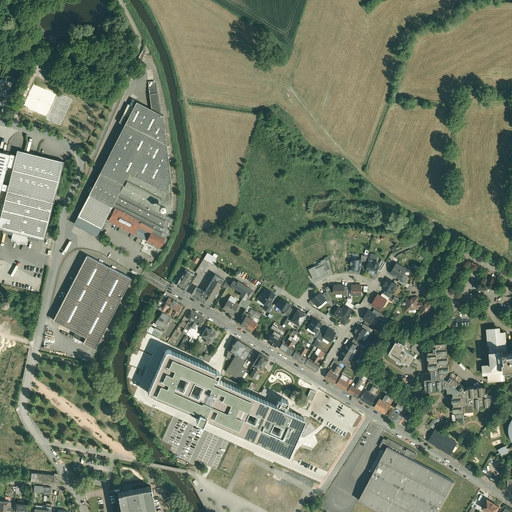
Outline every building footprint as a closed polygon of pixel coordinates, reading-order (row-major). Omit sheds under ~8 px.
[(6,80),(2,79),(2,80),(0,80),(0,88),(2,90),(3,89),(8,91),(8,90),(9,88),(10,86),(11,86),(12,83),(11,83),(12,82),(11,82),(6,80)] [(154,82),(148,82),(149,86),(148,86),(150,94),(157,93),(156,85),(154,85),(154,82)] [(157,93),(150,94),(152,110),(160,114),(157,93)] [(133,107),(128,104),(123,114),(119,122),(125,125),(77,216),(101,228),(110,211),(112,213),(109,220),(134,233),(139,225),(151,232),(147,240),(160,247),(165,238),(170,217),(166,216),(166,215),(165,214),(166,212),(172,212),(172,186),(167,144),(163,115),(160,114),(152,110),(136,102),(133,107)] [(11,150),(0,147),(0,193),(1,188),(3,182),(7,164),(10,152),(11,150)] [(64,161),(17,149),(16,154),(13,166),(9,183),(7,190),(0,219),(0,218),(0,227),(13,231),(29,235),(44,239),(64,161)] [(16,154),(10,152),(7,164),(13,166),(16,154)] [(29,235),(13,231),(11,239),(17,241),(17,242),(21,242),(21,241),(27,243),(29,235)] [(109,266),(98,261),(87,255),(86,256),(87,256),(81,266),(76,276),(75,277),(76,277),(70,287),(70,288),(65,298),(64,298),(65,298),(59,308),(59,309),(54,319),(53,319),(54,320),(53,320),(54,320),(64,325),(65,326),(75,331),(76,331),(86,337),(84,341),(83,342),(84,342),(83,342),(84,342),(94,347),(94,348),(95,348),(95,347),(98,343),(100,344),(105,335),(102,334),(106,326),(106,327),(107,326),(106,326),(112,316),(112,315),(114,310),(115,311),(115,310),(120,300),(120,299),(125,289),(126,289),(131,279),(131,278),(120,272),(117,270),(117,269),(112,266),(111,267),(109,267),(109,266)] [(197,275),(194,280),(198,282),(202,276),(201,275),(207,265),(208,266),(211,263),(204,258),(195,272),(198,274),(197,275)] [(321,261),(323,265),(324,264),(327,270),(331,268),(329,259),(326,260),(325,258),(321,261)] [(352,258),(351,269),(360,270),(361,262),(362,259),(361,259),(356,258),(352,258)] [(378,264),(378,263),(378,261),(376,261),(375,262),(374,263),(373,262),(369,261),(366,270),(370,271),(369,271),(374,273),(374,272),(376,273),(377,270),(379,264),(378,264)] [(379,264),(377,270),(381,271),(386,263),(382,261),(380,264),(379,264)] [(397,263),(391,273),(400,278),(401,279),(404,274),(407,269),(404,267),(404,268),(397,263)] [(315,266),(308,269),(314,280),(328,273),(327,270),(324,264),(323,265),(316,269),(315,266)] [(185,269),(176,285),(184,290),(194,275),(185,269)] [(215,274),(205,292),(196,287),(192,294),(210,306),(213,302),(212,302),(213,299),(212,298),(213,296),(216,297),(219,292),(216,291),(223,279),(215,274)] [(401,279),(400,278),(398,281),(405,285),(407,282),(406,282),(409,277),(404,274),(401,279)] [(384,284),(383,287),(386,289),(391,292),(396,283),(388,278),(386,281),(384,284)] [(251,289),(238,281),(237,283),(233,281),(231,285),(242,292),(240,295),(243,297),(246,299),(251,289)] [(344,285),(334,285),(334,293),(344,293),(344,287),(344,285)] [(352,290),(352,294),(362,294),(362,285),(352,285),(352,290)] [(275,294),(265,288),(262,294),(261,293),(257,299),(265,304),(268,306),(270,303),(275,294)] [(393,294),(391,292),(386,289),(383,293),(390,297),(391,298),(393,294)] [(331,299),(326,291),(322,295),(326,299),(326,300),(327,302),(331,299)] [(7,293),(6,292),(5,292),(4,293),(3,293),(2,293),(2,294),(1,295),(0,295),(0,296),(0,297),(0,298),(0,299),(1,299),(1,300),(2,301),(3,302),(4,302),(5,302),(6,302),(7,301),(8,301),(8,300),(9,300),(9,299),(10,298),(10,297),(10,296),(9,296),(9,295),(9,294),(8,294),(8,293),(7,293)] [(320,292),(312,299),(318,306),(326,300),(326,299),(322,295),(320,292)] [(382,293),(380,296),(386,299),(386,300),(388,301),(390,297),(383,293),(382,293)] [(378,294),(372,304),(380,309),(386,300),(386,299),(380,296),(378,294)] [(173,300),(169,297),(165,303),(168,305),(170,306),(173,300)] [(417,297),(406,298),(407,309),(418,308),(418,306),(417,303),(417,297)] [(281,298),(276,306),(285,311),(286,312),(289,307),(291,304),(281,298)] [(234,304),(228,300),(229,300),(228,299),(223,308),(226,310),(227,310),(233,313),(232,314),(233,314),(238,305),(234,303),(234,304)] [(178,302),(173,300),(170,306),(173,308),(174,309),(178,302)] [(431,301),(420,302),(420,303),(421,305),(421,313),(432,312),(431,301)] [(182,305),(178,303),(178,302),(174,309),(176,310),(178,311),(182,305)] [(273,305),(270,303),(268,306),(265,304),(262,308),(268,312),(273,305)] [(338,307),(334,314),(345,322),(347,319),(348,319),(350,315),(349,314),(353,309),(352,308),(345,304),(342,309),(338,307)] [(292,308),(289,307),(286,312),(285,311),(283,313),(288,316),(292,308)] [(246,315),(241,324),(246,327),(256,310),(252,308),(249,312),(252,315),(250,318),(246,315)] [(290,320),(299,326),(306,314),(297,308),(291,318),(290,320)] [(374,309),(372,312),(376,314),(375,315),(379,318),(382,313),(374,309)] [(256,310),(246,327),(251,330),(256,322),(252,320),(255,316),(258,318),(261,313),(256,310)] [(372,312),(368,310),(363,318),(371,323),(375,315),(376,314),(372,312)] [(198,315),(191,311),(187,318),(191,320),(187,328),(189,329),(198,315)] [(162,312),(155,323),(158,325),(159,324),(163,326),(164,323),(166,323),(167,321),(169,322),(171,320),(169,319),(170,317),(162,312)] [(205,319),(198,315),(189,329),(187,334),(191,336),(194,329),(193,329),(196,324),(201,327),(205,319)] [(290,320),(291,318),(288,316),(283,324),(286,326),(290,320)] [(321,324),(314,319),(309,327),(316,332),(319,328),(321,324)] [(364,323),(362,327),(367,330),(369,332),(372,328),(364,323)] [(164,332),(151,325),(148,331),(161,338),(164,332)] [(274,330),(276,327),(272,325),(268,332),(271,334),(274,330)] [(362,327),(359,325),(353,334),(361,339),(367,330),(362,327)] [(210,329),(206,327),(202,334),(207,338),(205,340),(208,342),(210,339),(211,340),(216,333),(212,330),(213,329),(211,328),(210,329)] [(324,337),(331,341),(336,332),(329,327),(325,332),(323,336),(324,337)] [(511,353),(507,354),(507,351),(505,351),(505,346),(506,346),(505,332),(499,332),(499,330),(499,329),(498,328),(487,329),(489,344),(490,344),(492,365),(483,366),(483,374),(488,373),(489,380),(505,379),(504,369),(511,368),(511,353)] [(271,334),(267,341),(275,346),(282,335),(274,330),(271,334)] [(323,336),(325,332),(322,330),(317,337),(322,340),(324,337),(323,336)] [(252,348),(235,338),(228,350),(226,357),(229,359),(233,353),(235,355),(225,371),(240,380),(247,369),(241,366),(252,348)] [(286,344),(283,342),(279,348),(282,350),(284,351),(292,340),(289,338),(287,342),(286,344)] [(362,343),(354,338),(352,341),(357,345),(359,346),(362,343)] [(292,340),(284,351),(286,353),(286,352),(290,355),(293,348),(290,346),(291,345),(292,345),(294,341),(292,340)] [(352,341),(350,340),(344,348),(352,353),(357,345),(352,341)] [(405,360),(409,363),(415,354),(405,348),(406,347),(405,345),(404,344),(405,343),(401,341),(400,342),(396,340),(389,351),(391,352),(390,354),(398,358),(397,360),(400,362),(400,360),(404,362),(405,360)] [(467,388),(465,388),(463,387),(464,386),(450,374),(449,375),(448,374),(448,372),(448,370),(447,365),(448,365),(447,361),(446,356),(447,356),(447,353),(446,354),(445,351),(446,351),(446,348),(445,348),(445,345),(447,345),(447,341),(433,342),(434,350),(428,350),(429,353),(430,358),(429,358),(429,362),(430,362),(430,367),(430,369),(431,369),(432,373),(420,374),(420,378),(418,378),(419,389),(428,388),(428,387),(433,387),(433,388),(437,387),(442,386),(442,387),(444,387),(444,386),(446,386),(447,387),(448,391),(452,391),(453,392),(454,394),(453,394),(453,396),(454,396),(454,401),(454,405),(455,405),(455,410),(454,410),(455,413),(456,412),(456,414),(457,424),(458,424),(458,421),(463,420),(464,424),(465,424),(464,413),(463,413),(463,412),(465,412),(478,411),(477,403),(491,402),(491,404),(491,403),(491,395),(488,396),(488,391),(490,391),(490,387),(486,388),(485,386),(485,387),(468,389),(467,388)] [(296,350),(292,356),(295,358),(297,359),(305,347),(302,345),(299,350),(300,350),(299,352),(296,350)] [(306,356),(303,354),(304,353),(305,353),(308,349),(305,347),(297,359),(299,361),(299,360),(302,363),(306,356)] [(352,353),(344,348),(339,357),(342,358),(347,361),(352,353)] [(216,371),(171,350),(169,349),(166,350),(165,351),(165,352),(149,388),(147,392),(152,394),(152,393),(198,414),(196,419),(202,422),(205,417),(289,454),(304,419),(305,419),(305,418),(284,409),(284,407),(287,408),(288,405),(286,404),(288,400),(282,398),(281,400),(279,399),(278,401),(277,404),(279,405),(278,406),(217,379),(220,372),(219,372),(217,370),(217,371),(216,370),(216,371)] [(260,353),(254,363),(258,366),(260,367),(259,368),(261,369),(261,368),(262,368),(268,358),(267,358),(266,357),(265,356),(265,357),(263,355),(262,355),(260,354),(261,354),(260,353)] [(308,358),(305,364),(308,366),(310,367),(318,355),(315,353),(312,358),(313,358),(312,360),(308,358)] [(211,357),(205,354),(204,356),(202,359),(209,362),(211,357)] [(318,355),(310,367),(312,368),(312,369),(315,371),(319,364),(316,362),(317,361),(320,357),(318,355)] [(258,366),(254,363),(250,369),(251,369),(248,374),(254,377),(259,369),(257,368),(258,366)] [(332,372),(329,371),(325,377),(328,379),(330,380),(339,365),(337,364),(334,369),(332,372)] [(339,365),(330,380),(331,381),(334,382),(338,376),(335,374),(337,371),(338,371),(341,367),(339,365)] [(342,375),(337,384),(340,386),(341,387),(345,380),(342,379),(344,376),(342,375)] [(355,386),(352,384),(348,391),(351,392),(351,393),(353,394),(361,379),(359,378),(356,383),(356,384),(355,386)] [(361,379),(353,394),(354,395),(357,396),(361,390),(358,388),(359,386),(360,386),(364,380),(361,379)] [(345,380),(341,387),(343,388),(346,389),(351,381),(349,380),(348,382),(345,380)] [(366,390),(361,399),(366,402),(375,386),(373,385),(369,390),(371,391),(370,392),(366,390)] [(375,386),(366,402),(371,405),(376,396),(372,394),(373,392),(375,393),(378,388),(375,386)] [(384,401),(380,398),(374,407),(380,410),(389,395),(386,394),(383,398),(385,399),(384,401)] [(389,395),(380,410),(385,414),(390,405),(386,402),(387,401),(388,402),(391,397),(389,395)] [(405,402),(400,399),(395,408),(405,413),(408,408),(407,408),(408,406),(404,404),(405,402)] [(398,413),(392,409),(388,416),(394,419),(398,413)] [(405,417),(398,413),(394,419),(400,423),(405,417)] [(436,417),(429,425),(433,428),(440,421),(436,417)] [(435,427),(427,441),(451,455),(459,441),(435,427)] [(387,440),(384,438),(381,443),(384,445),(383,448),(386,449),(388,446),(404,455),(407,450),(406,450),(405,449),(404,449),(404,447),(388,438),(387,440)] [(500,448),(498,449),(502,455),(504,454),(506,453),(508,452),(506,445),(503,446),(500,448)] [(437,511),(454,481),(413,460),(404,455),(388,446),(386,449),(359,500),(381,511),(437,511)] [(417,454),(407,448),(406,450),(407,450),(404,455),(413,460),(417,454)] [(54,475),(32,472),(31,481),(54,484),(54,483),(59,484),(59,481),(57,481),(58,474),(58,473),(57,473),(57,474),(54,473),(54,475)] [(147,488),(123,492),(118,493),(119,498),(121,511),(156,511),(152,491),(151,487),(147,487),(147,488)] [(493,502),(487,499),(482,507),(488,511),(493,502)] [(495,511),(499,506),(493,502),(488,511),(489,511),(495,511)]
